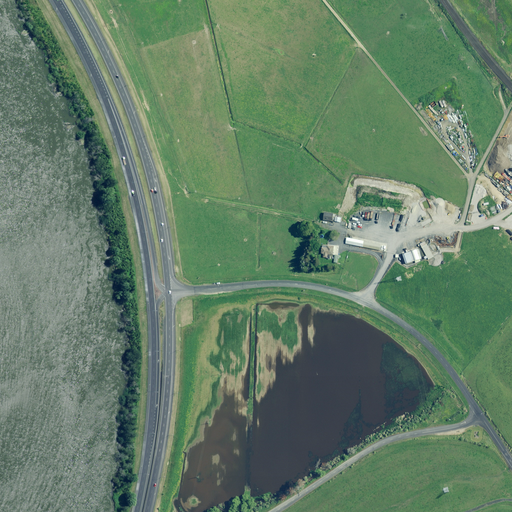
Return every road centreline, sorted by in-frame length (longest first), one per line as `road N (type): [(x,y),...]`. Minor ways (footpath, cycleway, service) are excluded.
road 1 (trunk): [(150,429),(145,249),(100,86)]
road 2 (unclassified): [(191,290),(299,282),(354,295),(431,347),(480,415)]
road 3 (residential): [(274,511),(382,442),(480,415)]
road 4 (trunk): [(75,0),(121,91),(158,209)]
road 5 (trunk): [(168,291),(165,406),(146,511)]
road 6 (trunk): [(168,291),(157,279),(123,134),(100,86)]
road 7 (trunk): [(150,429),(157,304),(168,291)]
